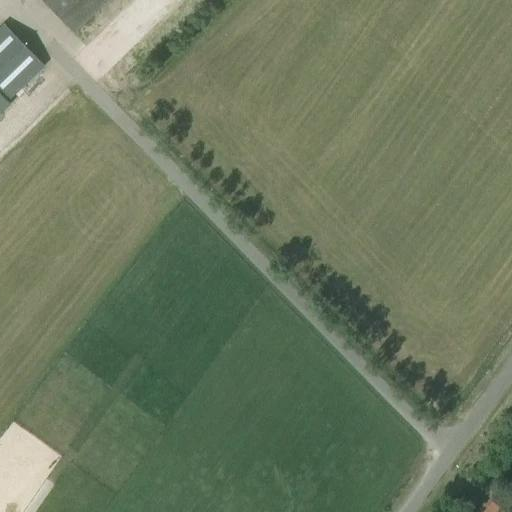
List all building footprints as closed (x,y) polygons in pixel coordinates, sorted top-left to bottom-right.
[(43,0),(72,30),(103,0),(43,0)] [(4,25),(0,28),(0,97),(5,103),(43,66),(4,25)] [(21,105),(0,124),(0,147),(32,117),(21,105)] [(87,140),(104,156),(91,170),(108,186),(141,150),(108,119),(87,140)] [(491,501),(483,511),(502,511),(504,511),(491,501)]
